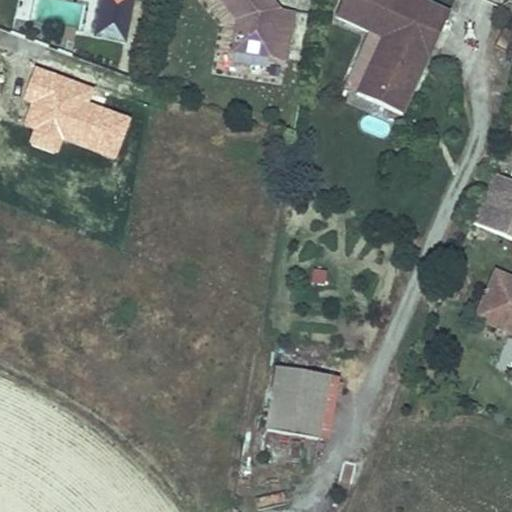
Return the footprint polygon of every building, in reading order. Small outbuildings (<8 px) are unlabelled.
[(123,44),(131,4),(121,2),(109,0),(107,0),(100,39),(123,44)] [(257,0),(219,0),(239,24),(237,43),(272,48),(270,59),(287,61),(294,14),(278,12),(265,10),(257,1),(257,0)] [(268,0),(257,0),(257,1),(265,10),(278,12),(268,0)] [(410,0),(343,0),(335,18),(381,41),(354,95),(399,117),(447,18),(410,0)] [(304,61),(312,17),(298,14),(289,58),(304,61)] [(272,48),(237,43),(235,54),(270,59),(272,48)] [(118,158),(132,118),(89,103),(95,87),(35,66),(22,100),(31,103),(24,125),(35,129),(29,144),(56,154),(62,138),(118,158)] [(488,234),(509,186),(489,178),(468,225),(488,234)] [(511,243),(511,187),(509,186),(488,234),(511,243)] [(323,287),(325,274),(312,273),(310,285),(323,287)] [(511,286),(496,279),(477,321),(511,335),(511,286)] [(317,440),(327,380),(274,371),(264,431),(317,440)]
